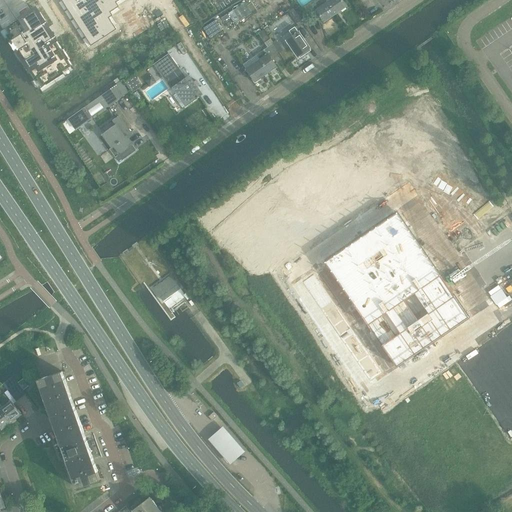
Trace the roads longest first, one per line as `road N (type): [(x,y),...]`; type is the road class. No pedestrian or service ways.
road 1 (primary): [(265,511),(178,419),(0,137)]
road 2 (primary): [(0,190),(170,441),(237,511)]
road 3 (residential): [(242,123),(418,0)]
road 4 (residential): [(121,206),(242,123)]
road 5 (residential): [(128,487),(65,355)]
road 6 (residential): [(242,123),(163,0)]
